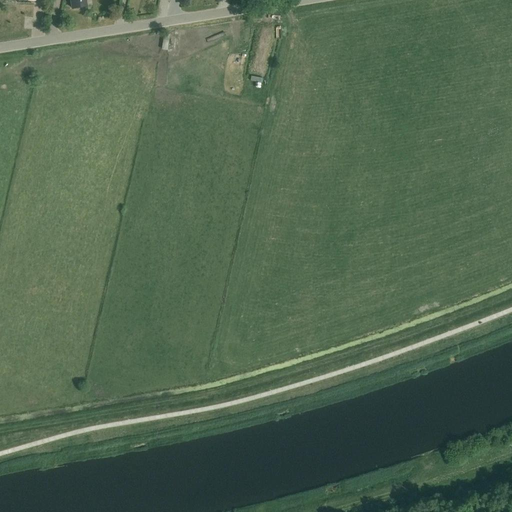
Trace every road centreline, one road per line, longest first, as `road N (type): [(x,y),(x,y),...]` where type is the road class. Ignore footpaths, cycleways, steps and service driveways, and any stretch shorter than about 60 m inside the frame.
road 1 (tertiary): [(0,46),(314,0)]
road 2 (track): [(511,455),(309,511)]
